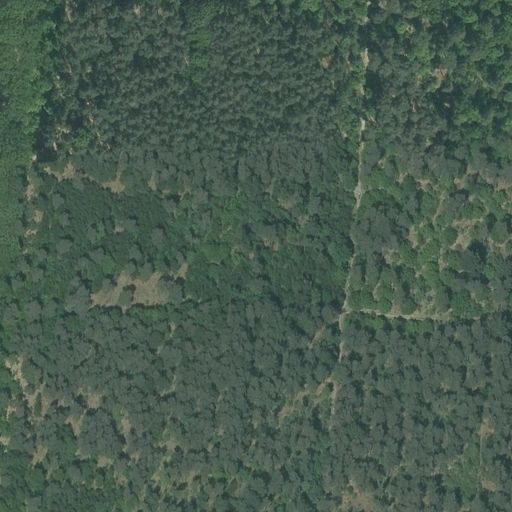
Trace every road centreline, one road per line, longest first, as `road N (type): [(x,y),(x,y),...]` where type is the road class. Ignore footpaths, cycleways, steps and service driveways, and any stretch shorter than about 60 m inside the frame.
road 1 (track): [(511,328),(239,312),(0,335)]
road 2 (unclassified): [(0,182),(21,0)]
